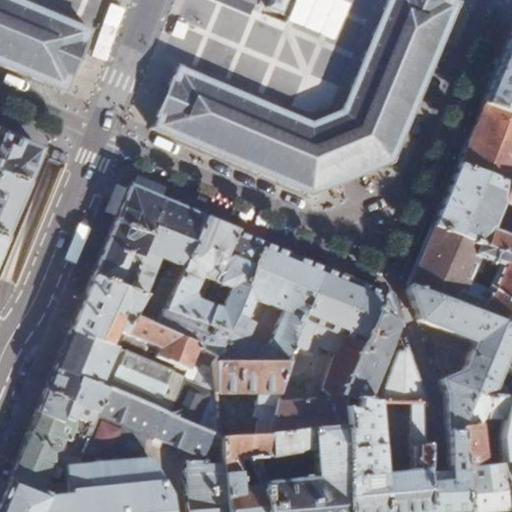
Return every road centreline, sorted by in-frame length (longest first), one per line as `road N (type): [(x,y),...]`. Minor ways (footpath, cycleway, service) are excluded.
road 1 (residential): [(98,133),(317,225),(403,192),(484,0)]
road 2 (secondary): [(0,371),(98,133)]
road 3 (secondary): [(98,133),(154,0)]
